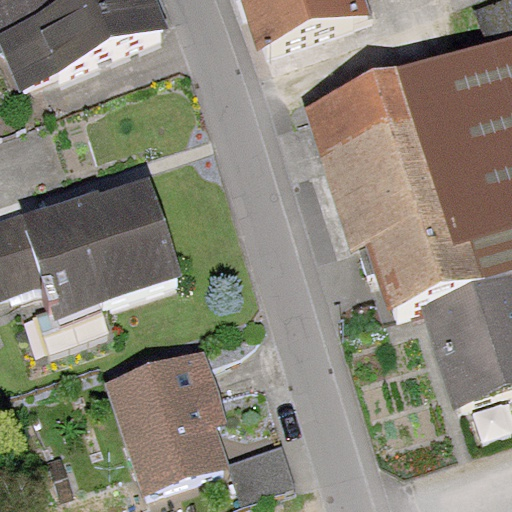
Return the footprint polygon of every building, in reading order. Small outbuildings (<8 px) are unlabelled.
[(111,74),(167,50),(145,0),(126,0),(121,2),(120,0),(0,0),(0,53),(25,111),(111,74)] [(221,0),(225,11),(237,7),(259,76),(373,39),(363,9),(389,0),(456,0),(458,5),(472,0),(221,0)] [(492,73),(305,135),(353,278),(369,272),(392,340),(427,329),(482,310),(469,273),(511,258),(511,7),(474,20),(492,73)] [(92,224),(28,245),(45,298),(59,339),(177,300),(146,207),(92,224)] [(0,313),(45,298),(28,245),(24,233),(0,240),(0,313)] [(511,300),(511,258),(469,273),(482,310),(511,300)] [(511,300),(482,310),(427,329),(460,430),(511,412),(511,300)] [(204,371),(108,406),(147,511),(156,511),(229,485),(214,444),(229,439),(204,371)] [(286,458),(231,475),(242,511),(251,511),(298,498),(286,458)]
